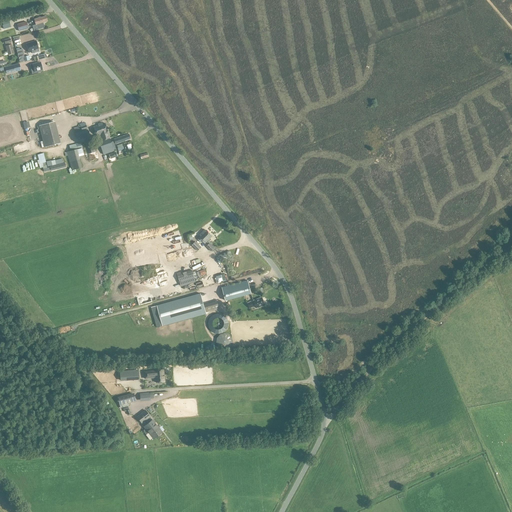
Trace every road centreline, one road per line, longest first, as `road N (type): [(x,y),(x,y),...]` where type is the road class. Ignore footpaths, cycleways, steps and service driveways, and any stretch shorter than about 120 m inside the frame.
road 1 (unclassified): [(280,511),(324,421),(287,288),(48,0)]
road 2 (track): [(324,421),(381,356),(511,244)]
road 3 (track): [(110,398),(314,381)]
road 4 (track): [(0,455),(120,448),(125,438),(110,398)]
road 5 (track): [(159,301),(278,271)]
road 6 (track): [(159,301),(40,331)]
